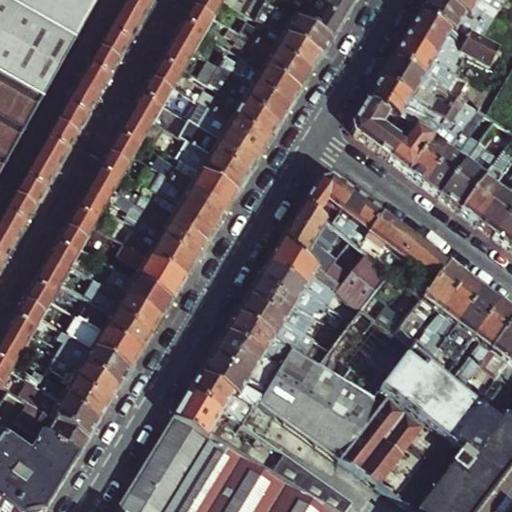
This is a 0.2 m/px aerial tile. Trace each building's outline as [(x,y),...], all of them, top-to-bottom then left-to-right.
[(0,0),(0,174),(99,0),(0,0)] [(133,0),(125,0),(117,15),(139,28),(150,10),(133,0)] [(133,0),(150,10),(155,0),(133,0)] [(214,0),(195,0),(190,10),(212,23),(213,20),(222,4),(214,0)] [(267,0),(253,0),(246,13),(255,19),(258,14),(264,5),(267,0)] [(267,0),(264,5),(280,15),(283,11),(276,6),(279,0),(267,0)] [(313,0),(299,0),(291,12),(287,19),(292,22),(295,17),(300,20),(310,5),(313,0)] [(313,0),(310,5),(316,9),(303,29),(330,45),(357,0),(313,0)] [(435,0),(428,0),(418,17),(448,36),(450,34),(464,42),(470,32),(483,41),(488,32),(486,30),(489,26),(486,24),(483,29),(435,0)] [(475,0),(435,0),(483,29),(486,24),(489,26),(486,30),(488,32),(494,22),(494,21),(475,9),(479,2),(475,0)] [(489,0),(481,0),(479,2),(498,14),(502,8),(489,0)] [(502,8),(498,14),(494,21),(494,22),(502,27),(511,9),(511,5),(505,2),(502,8)] [(330,45),(303,29),(297,25),(292,22),(287,19),(280,15),(264,5),(258,14),(286,31),(281,38),(320,61),(330,45)] [(316,9),(310,5),(300,20),(297,25),(303,29),(316,9)] [(285,8),(283,11),(280,15),(287,19),(291,12),(285,8)] [(190,10),(179,28),(201,41),(203,38),(212,23),(190,10)] [(117,15),(106,34),(128,47),(139,28),(117,15)] [(500,51),(483,41),(470,32),(464,42),(450,34),(448,36),(418,17),(403,41),(434,60),(444,43),(488,70),(500,51)] [(179,28),(169,46),(191,59),(193,55),(201,41),(179,28)] [(309,79),(243,39),(229,30),(224,37),(234,44),(232,47),(264,66),(260,73),(298,96),(309,79)] [(309,79),(320,61),(281,38),(277,45),(253,31),(251,35),(247,33),(243,39),(309,79)] [(106,34),(96,52),(118,65),(128,47),(106,34)] [(451,70),(434,60),(403,41),(391,61),(456,102),(457,102),(467,84),(460,79),(463,74),(458,70),(455,76),(451,73),(452,71),(451,70)] [(159,64),(180,77),(183,72),(191,59),(169,46),(159,64)] [(96,52),(86,70),(108,83),(118,65),(96,52)] [(226,76),(231,67),(215,57),(210,66),(216,69),(226,76)] [(391,61),(378,83),(442,121),(456,102),(391,61)] [(173,90),(180,77),(159,64),(148,82),(170,95),(173,90)] [(207,64),(197,80),(205,86),(216,69),(210,66),(207,64)] [(459,69),(454,66),(453,65),(451,70),(452,71),(451,73),(455,76),(458,70),(459,69)] [(226,76),(288,114),(298,96),(260,73),(255,82),(231,67),(226,76)] [(277,130),(288,114),(226,76),(216,69),(205,86),(239,107),(277,130)] [(75,89),(97,102),(108,83),(86,70),(75,89)] [(170,95),(148,82),(138,101),(160,113),(163,108),(170,95)] [(367,102),(401,123),(407,126),(412,129),(430,140),(441,124),(446,128),(461,105),(457,102),(456,102),(442,121),(378,83),(367,102)] [(75,89),(64,107),(86,120),(97,102),(75,89)] [(267,147),(277,130),(239,107),(234,114),(211,100),(205,110),(267,147)] [(160,113),(138,101),(127,119),(149,132),(153,125),(160,113)] [(401,123),(367,102),(352,126),(354,136),(389,162),(403,142),(407,137),(412,129),(407,126),(404,131),(398,127),(401,123)] [(205,110),(196,104),(186,122),(194,127),(199,119),(205,110)] [(441,124),(430,140),(407,175),(423,187),(458,140),(463,133),(465,129),(476,114),(461,105),(446,128),(441,124)] [(86,120),(64,107),(53,126),(75,139),(86,120)] [(166,133),(176,116),(163,108),(160,113),(153,125),(161,130),(166,133)] [(256,165),(267,147),(205,110),(199,119),(222,134),(218,141),(256,165)] [(472,135),(484,119),(477,115),(476,114),(465,129),(472,135)] [(149,132),(127,119),(117,137),(139,150),(143,143),(149,132)] [(153,125),(149,132),(143,143),(151,147),(161,130),(153,125)] [(459,213),(485,179),(473,169),(486,151),(488,153),(492,148),(488,145),(490,142),(504,153),(511,142),(511,136),(506,133),(493,125),(478,146),(439,199),(459,213)] [(53,126),(43,144),(65,157),(75,139),(53,126)] [(407,175),(430,140),(412,129),(407,137),(417,144),(413,148),(403,142),(389,162),(407,175)] [(469,139),(472,135),(465,129),(463,133),(469,139)] [(458,140),(423,187),(439,199),(478,146),(469,139),(463,133),(458,140)] [(184,144),(246,182),(256,165),(218,141),(213,149),(189,134),(184,144)] [(139,150),(117,137),(106,157),(127,169),(133,159),(139,150)] [(43,144),(32,163),(54,176),(65,157),(43,144)] [(235,199),(246,182),(184,144),(178,153),(201,168),(197,176),(235,199)] [(459,213),(476,226),(500,194),(493,189),(511,163),(511,161),(503,154),(485,179),(459,213)] [(95,175),(117,187),(123,177),(127,169),(106,157),(95,175)] [(225,216),(235,199),(197,176),(192,183),(155,161),(150,170),(163,178),(225,216)] [(21,181),(44,194),(54,176),(32,163),(21,181)] [(106,206),(113,195),(117,187),(95,175),(84,194),(106,206)] [(215,233),(225,216),(163,178),(157,188),(180,203),(176,209),(215,233)] [(21,181),(11,199),(33,212),(44,194),(21,181)] [(317,184),(302,207),(326,225),(330,228),(340,214),(353,197),(332,181),(317,184)] [(493,239),(511,213),(511,189),(506,198),(500,194),(476,226),(493,239)] [(96,225),(103,212),(106,206),(84,194),(74,212),(96,225)] [(142,212),(204,251),(215,233),(176,209),(171,217),(139,197),(133,207),(142,212)] [(382,218),(353,197),(340,214),(350,222),(340,235),(358,249),(382,218)] [(33,212),(11,199),(0,218),(22,231),(33,212)] [(131,206),(126,215),(136,222),(142,212),(133,207),(131,206)] [(302,207),(280,242),(300,258),(326,225),(302,207)] [(63,231),(85,243),(93,229),(96,225),(74,212),(63,231)] [(155,244),(194,268),(204,251),(142,212),(136,222),(126,215),(121,223),(155,244)] [(510,251),(511,248),(511,213),(493,239),(510,251)] [(340,214),(330,228),(340,235),(350,222),(340,214)] [(22,231),(0,218),(0,242),(12,249),(22,231)] [(365,255),(372,260),(383,247),(388,251),(401,260),(415,242),(382,218),(358,249),(365,255)] [(121,246),(184,285),(194,268),(155,244),(150,252),(115,230),(109,239),(121,246)] [(80,252),(85,243),(63,231),(53,249),(75,262),(80,252)] [(0,267),(1,268),(12,249),(0,242),(0,267)] [(317,272),(300,258),(280,242),(277,248),(314,277),(317,272)] [(415,242),(401,260),(418,273),(408,287),(423,299),(447,266),(415,242)] [(131,283),(170,307),(184,285),(121,246),(114,259),(137,273),(131,283)] [(383,247),(372,260),(378,265),(388,251),(383,247)] [(277,248),(267,264),(329,305),(333,299),(329,296),(324,292),(327,287),(314,277),(277,248)] [(42,268),(64,281),(70,269),(75,262),(53,249),(42,268)] [(363,308),(397,335),(410,317),(423,299),(408,287),(396,278),(391,274),(386,271),(378,265),(372,260),(365,255),(340,288),(336,293),(360,312),(363,308)] [(137,273),(114,259),(108,269),(131,283),(137,273)] [(329,305),(267,264),(257,282),(297,305),(301,299),(319,310),(321,307),(326,309),(329,305)] [(391,274),(395,269),(390,265),(386,271),(391,274)] [(447,266),(423,299),(410,317),(421,324),(431,310),(438,315),(465,279),(447,266)] [(42,268),(32,286),(53,299),(60,287),(64,281),(42,268)] [(391,274),(396,278),(399,272),(395,269),(391,274)] [(97,286),(160,324),(170,307),(131,283),(127,290),(103,276),(97,286)] [(91,296),(97,286),(84,278),(78,289),(91,297),(91,296)] [(482,292),(465,279),(438,315),(444,320),(434,334),(445,342),(482,292)] [(293,312),(297,305),(257,282),(246,299),(309,336),(312,331),(307,328),(310,323),(293,312)] [(32,286),(21,305),(43,317),(50,304),(53,299),(32,286)] [(149,342),(160,324),(97,286),(91,296),(114,311),(110,317),(149,342)] [(53,299),(50,304),(59,309),(69,292),(60,287),(53,299)] [(329,296),(333,291),(327,287),(324,292),(329,296)] [(499,305),(482,292),(445,342),(430,362),(440,370),(465,336),(472,341),(499,305)] [(236,315),(275,339),(283,343),(292,349),(305,357),(315,340),(309,336),(246,299),(236,315)] [(315,316),(319,310),(301,299),(297,305),(315,316)] [(11,323),(32,336),(40,322),(43,317),(21,305),(11,323)] [(310,323),(315,316),(297,305),(293,312),(310,323)] [(468,361),(477,368),(484,358),(511,321),(511,314),(499,305),(472,341),(447,375),(458,384),(462,379),(457,375),(468,361)] [(258,404),(410,511),(418,511),(460,457),(378,394),(413,348),(406,343),(401,339),(397,335),(363,308),(360,312),(353,321),(319,365),(305,357),(292,349),(280,368),(265,392),(263,396),(258,404)] [(139,358),(149,342),(110,317),(106,324),(83,310),(76,320),(139,358)] [(271,346),(275,339),(236,315),(225,334),(264,358),(271,362),(280,368),(292,349),(283,343),(278,351),(271,346)] [(410,338),(421,324),(410,317),(397,335),(401,339),(405,334),(410,338)] [(128,376),(139,358),(76,320),(71,329),(86,339),(94,344),(89,352),(128,376)] [(499,360),(505,365),(511,356),(511,321),(484,358),(477,368),(462,388),(472,396),(488,375),(499,360)] [(0,341),(22,354),(32,336),(11,323),(0,341)] [(264,358),(225,334),(210,358),(249,381),(265,392),(280,368),(271,362),(265,370),(258,366),(264,358)] [(406,343),(410,338),(405,334),(401,339),(406,343)] [(434,334),(424,348),(429,352),(424,358),(430,362),(445,342),(434,334)] [(68,386),(107,409),(128,376),(89,352),(82,347),(66,337),(49,365),(73,379),(68,386)] [(94,344),(86,339),(82,347),(89,352),(94,344)] [(0,341),(0,366),(11,372),(20,357),(22,354),(0,341)] [(447,375),(440,370),(430,362),(424,358),(420,354),(413,349),(413,348),(378,394),(460,457),(418,511),(477,511),(511,467),(511,428),(505,423),(496,415),(490,411),(485,406),(472,396),(462,388),(458,384),(447,375)] [(420,354),(424,358),(429,352),(424,348),(420,354)] [(511,356),(505,365),(511,370),(495,393),(506,401),(511,392),(511,356)] [(210,358),(199,376),(253,409),(255,410),(258,404),(263,396),(259,393),(256,398),(243,390),(249,381),(210,358)] [(271,362),(264,358),(258,366),(265,370),(271,362)] [(494,380),(505,365),(499,360),(488,375),(494,380)] [(0,366),(0,391),(10,375),(11,372),(0,366)] [(253,409),(199,376),(187,395),(221,416),(225,410),(238,418),(235,424),(241,428),(253,409)] [(96,427),(107,409),(68,386),(64,393),(40,379),(34,389),(96,427)] [(85,444),(96,427),(34,389),(27,400),(51,414),(47,421),(85,444)] [(511,413),(511,392),(506,401),(496,415),(505,423),(511,413)] [(495,393),(489,401),(494,406),(490,411),(496,415),(506,401),(495,393)] [(187,395),(172,420),(205,440),(217,422),(237,434),(241,428),(235,424),(221,416),(187,395)] [(485,406),(490,411),(494,406),(489,401),(485,406)] [(47,421),(35,413),(31,419),(36,422),(32,428),(46,437),(41,445),(73,464),(85,444),(47,421)] [(324,511),(205,440),(172,420),(142,468),(115,511),(324,511)] [(25,462),(0,444),(0,511),(43,511),(73,464),(41,445),(37,442),(25,462)]
